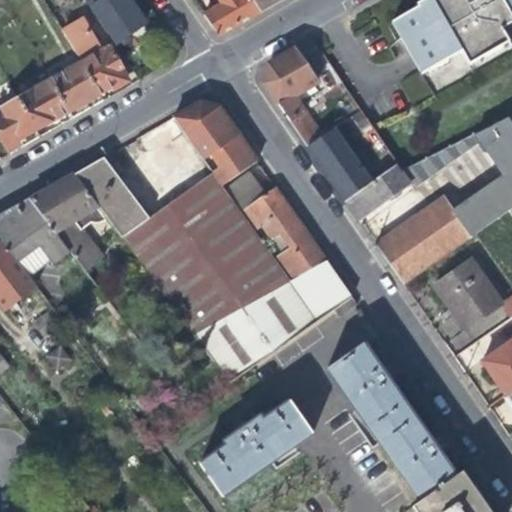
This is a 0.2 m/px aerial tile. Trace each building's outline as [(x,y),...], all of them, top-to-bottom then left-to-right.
[(100,0),(88,8),(112,44),(130,31),(143,23),(126,0),(100,0)] [(218,0),(221,4),(202,16),(216,36),(240,23),(259,12),(250,0),(218,0)] [(250,0),(259,12),(279,0),(250,0)] [(511,0),(429,0),(392,22),(421,74),(460,51),(469,66),(510,42),(499,24),(511,17),(511,0)] [(61,33),(79,63),(97,94),(111,86),(125,78),(107,46),(101,50),(84,19),(61,33)] [(261,83),(313,158),(328,148),(292,97),(315,83),(293,49),(267,64),(261,83)] [(82,102),(97,94),(79,63),(49,80),(67,111),(82,102)] [(52,119),(67,111),(49,80),(16,98),(34,130),(52,119)] [(19,138),(34,130),(16,98),(0,107),(0,139),(4,147),(19,138)] [(211,111),(216,108),(196,104),(169,119),(177,130),(191,150),(208,174),(219,188),(246,170),(256,163),(236,134),(230,139),(211,111)] [(218,108),(216,108),(211,111),(230,139),(236,134),(229,123),(218,108)] [(387,263),(402,285),(508,211),(511,208),(511,125),(506,117),(399,172),(392,163),(341,198),(356,219),(406,185),(409,189),(475,145),(482,154),(485,151),(502,175),(449,212),(440,199),(373,244),(387,263)] [(169,165),(191,150),(177,130),(155,147),(169,165)] [(147,220),(101,158),(88,165),(68,177),(99,219),(189,340),(192,338),(222,321),(147,220)] [(470,160),(455,171),(463,183),(479,173),(470,160)] [(264,195),(246,170),(219,188),(238,214),(264,195)] [(208,174),(147,220),(222,321),(289,283),(272,261),(252,234),(238,214),(219,188),(208,174)] [(96,220),(99,219),(68,177),(50,187),(28,199),(67,251),(81,270),(101,255),(80,225),(87,220),(93,221),(96,220)] [(282,253),(272,261),(289,283),(326,262),(294,217),(274,189),(264,195),(238,214),(252,234),(260,228),(271,242),(273,240),(282,253)] [(50,263),(67,251),(28,199),(9,210),(0,215),(0,238),(2,241),(16,259),(36,244),(46,258),(50,263)] [(511,208),(508,211),(511,216),(511,297),(499,306),(509,319),(511,316),(511,208)] [(0,304),(3,309),(35,284),(26,273),(16,259),(2,241),(0,242),(0,304)] [(26,273),(46,258),(36,244),(16,259),(26,273)] [(339,283),(326,262),(289,283),(222,321),(192,338),(228,386),(352,300),(339,283)] [(466,262),(433,286),(450,310),(464,331),(499,306),(485,287),(487,287),(476,273),(475,274),(466,262)] [(33,322),(44,336),(63,322),(52,308),(33,322)] [(493,381),(503,396),(511,389),(511,339),(480,362),(493,381)] [(379,446),(418,504),(454,479),(439,457),(408,413),(380,373),(362,347),(327,371),(354,411),(347,416),(371,451),(379,446)] [(511,389),(503,396),(511,408),(511,389)] [(219,497),(309,436),(286,404),(260,422),(257,418),(245,426),(241,420),(228,429),(232,434),(221,442),(223,446),(196,465),(219,497)] [(414,511),(485,511),(480,504),(460,475),(454,479),(418,504),(412,508),(414,511)]
